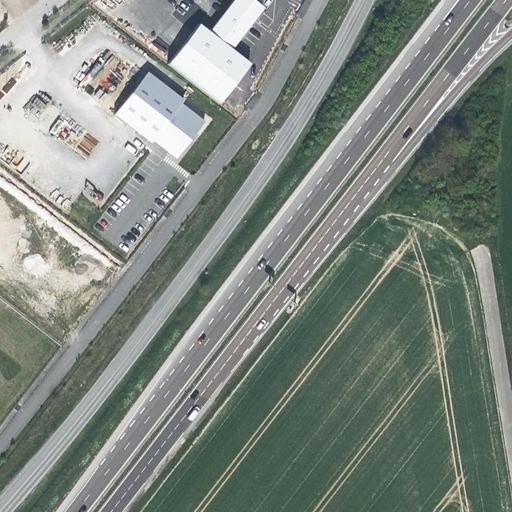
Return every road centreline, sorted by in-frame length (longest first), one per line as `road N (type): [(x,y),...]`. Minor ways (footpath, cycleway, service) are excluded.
road 1 (secondary): [(364,0),(304,109),(228,221),(0,511)]
road 2 (unclassified): [(319,0),(260,109),(0,446)]
road 3 (trunk): [(436,42),(174,383)]
road 4 (trunk): [(110,511),(346,205)]
road 5 (trunk): [(346,205),(504,0)]
road 6 (trunk): [(346,205),(387,174),(511,32)]
road 7 (motorway): [(174,383),(75,511)]
